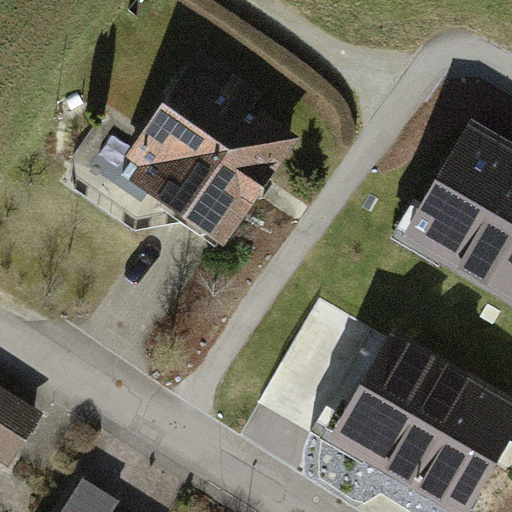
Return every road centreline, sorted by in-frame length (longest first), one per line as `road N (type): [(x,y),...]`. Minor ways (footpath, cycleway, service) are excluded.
road 1 (track): [(511,69),(495,59),(442,60),(374,98),(358,142),(167,427)]
road 2 (residential): [(302,511),(0,324)]
road 3 (track): [(248,0),(374,98)]
